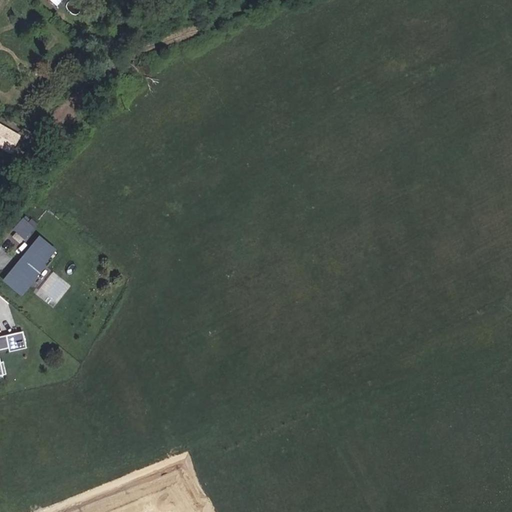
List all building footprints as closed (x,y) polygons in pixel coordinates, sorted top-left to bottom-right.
[(21,134),(0,124),(0,148),(11,154),(21,134)] [(23,238),(29,230),(19,222),(13,230),(23,238)] [(40,265),(53,248),(39,236),(14,267),(17,269),(14,273),(11,271),(4,280),(19,291),(26,283),(23,281),(26,276),(29,278),(40,265)] [(21,294),(43,267),(40,265),(29,278),(26,276),(23,281),(26,283),(19,291),(21,294)] [(0,345),(4,345),(5,348),(22,344),(18,327),(0,331),(0,371),(3,371),(0,361),(0,345)]
